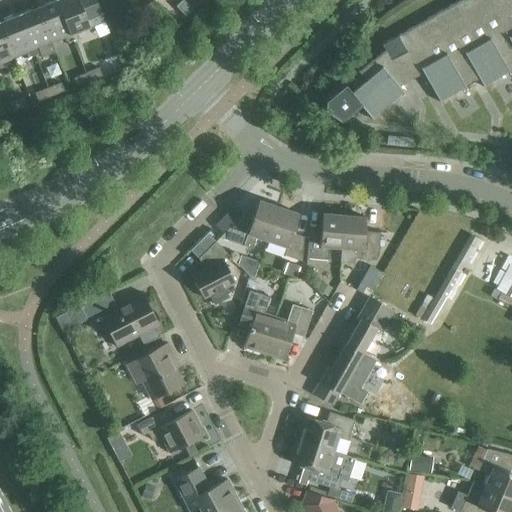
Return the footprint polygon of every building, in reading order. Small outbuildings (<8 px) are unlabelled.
[(56,0),(37,8),(52,43),(64,38),(66,43),(72,40),(56,0)] [(56,0),(72,40),(79,38),(77,33),(105,22),(95,0),(56,0)] [(182,0),(176,7),(186,17),(193,10),(182,0)] [(511,0),(460,0),(382,45),(385,51),(358,73),(349,80),(356,89),(351,93),(345,86),(325,102),(325,111),(342,123),(361,106),(372,120),(404,93),(398,85),(407,78),(404,73),(414,68),(417,73),(421,70),(440,103),(466,88),(464,84),(477,76),(484,88),(510,73),(508,69),(511,66),(511,0)] [(37,8),(18,15),(34,55),(40,53),(41,57),(55,51),(52,43),(37,8)] [(18,15),(0,22),(0,24),(14,58),(26,53),(28,58),(34,55),(18,15)] [(0,24),(0,69),(3,68),(1,63),(14,58),(0,24)] [(99,68),(86,73),(89,82),(102,76),(99,68)] [(89,82),(86,73),(72,79),(76,87),(89,82)] [(61,83),(48,89),(51,97),(64,92),(61,83)] [(51,97),(48,89),(35,94),(38,102),(51,97)] [(23,98),(10,104),(13,112),(26,107),(23,98)] [(13,112),(10,104),(0,107),(0,117),(13,112)] [(256,237),(267,241),(278,207),(258,201),(251,220),(241,216),(219,238),(252,249),(256,237)] [(278,207),(267,241),(287,248),(284,256),(301,262),(303,237),(292,233),(298,214),(278,207)] [(329,247),(341,248),(344,216),(322,214),(321,232),(309,231),(306,258),(328,260),(329,247)] [(344,216),(341,248),(339,264),(341,264),(341,261),(353,262),(353,259),(375,261),(378,256),(380,233),(364,231),(365,218),(344,216)] [(460,272),(479,239),(470,234),(433,298),(427,294),(421,305),(427,308),(421,318),(430,323),(460,272)] [(203,299),(209,296),(214,305),(229,297),(224,288),(235,283),(223,260),(228,255),(215,242),(198,259),(203,269),(191,275),(203,299)] [(495,289),(492,295),(498,299),(497,300),(506,305),(510,297),(511,298),(511,265),(510,264),(504,274),(497,287),(503,291),(502,293),(501,292),(501,293),(495,289)] [(286,281),(273,278),(270,289),(284,292),(286,281)] [(79,306),(86,318),(114,304),(108,291),(79,306)] [(243,347),(263,354),(275,318),(264,314),(269,297),(249,291),(236,330),(247,334),(243,347)] [(100,315),(116,348),(159,326),(142,294),(100,315)] [(359,321),(346,345),(362,353),(379,322),(386,326),(393,312),(369,298),(356,319),(359,321)] [(275,318),(263,354),(284,360),(292,334),(303,338),(312,311),(291,304),(286,321),(275,318)] [(70,310),(55,318),(62,331),(77,323),(70,310)] [(142,380),(152,399),(182,383),(169,359),(174,356),(168,343),(126,365),(136,383),(142,380)] [(327,368),(320,382),(312,394),(332,406),(339,393),(360,405),(367,392),(346,380),(362,353),(346,345),(331,370),(327,368)] [(160,436),(169,453),(204,435),(191,410),(168,423),(162,412),(136,425),(142,436),(147,433),(151,441),(160,436)] [(305,417),(297,440),(334,452),(338,438),(347,441),(354,420),(329,412),(325,424),(305,417)] [(118,431),(106,438),(112,449),(124,443),(118,431)] [(334,452),(297,440),(290,463),(311,469),(307,481),(338,491),(342,479),(347,481),(354,459),(333,452),(334,452)] [(489,475),(484,486),(511,497),(511,455),(486,449),(477,470),(489,475)] [(410,455),(409,470),(430,472),(432,458),(410,455)] [(198,507),(200,511),(215,511),(238,501),(227,479),(209,489),(198,467),(173,480),(189,511),(198,507)] [(510,511),(511,509),(511,497),(484,486),(473,481),(467,495),(458,491),(450,508),(459,511),(510,511)] [(390,491),(385,511),(395,511),(400,493),(390,491)] [(335,511),(331,503),(332,500),(307,492),(303,505),(302,505),(306,511),(335,511)] [(243,511),(238,501),(215,511),(243,511)]
